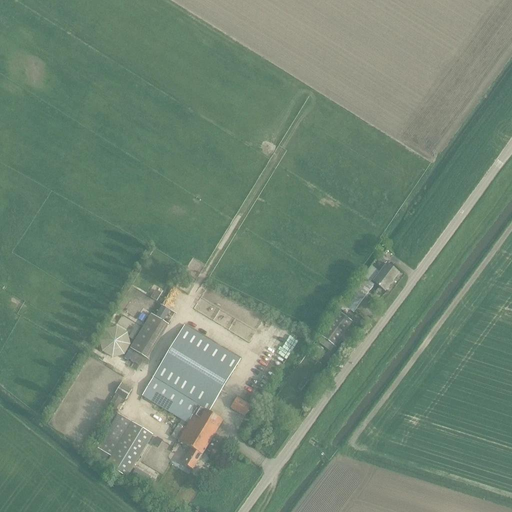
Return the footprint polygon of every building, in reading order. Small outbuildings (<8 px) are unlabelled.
[(198,279),(205,263),(193,258),(185,273),(198,279)] [(385,291),(398,273),(387,264),(373,282),(385,291)] [(378,272),(372,268),(343,306),(353,313),(374,285),(370,282),(378,272)] [(333,346),(339,337),(351,322),(338,312),(320,336),(333,346)] [(129,362),(130,360),(140,366),(142,361),(147,364),(149,361),(147,360),(168,325),(151,315),(130,350),(128,354),(127,353),(121,363),(124,365),(127,361),(129,362)] [(114,323),(99,348),(120,361),(132,341),(127,338),(130,333),(114,323)] [(184,326),(142,396),(188,423),(178,441),(191,449),(182,463),(193,470),(223,421),(209,412),(240,359),(184,326)] [(127,399),(133,388),(121,383),(116,393),(127,399)] [(110,406),(118,410),(123,397),(116,394),(110,406)] [(243,416),(248,408),(232,398),(227,406),(243,416)] [(153,435),(132,423),(118,414),(97,449),(111,457),(106,466),(127,478),(153,435)] [(184,456),(182,455),(184,451),(174,447),(170,456),(183,460),(184,456)]
